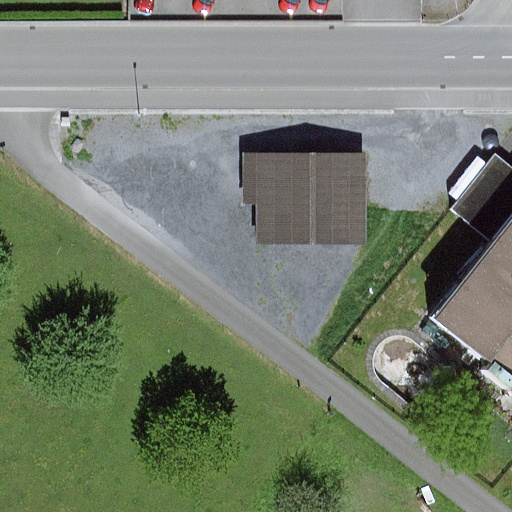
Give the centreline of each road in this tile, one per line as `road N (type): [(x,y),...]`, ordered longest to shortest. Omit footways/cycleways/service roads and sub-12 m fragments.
road 1 (track): [(491,511),(27,157),(15,57)]
road 2 (tertiary): [(0,57),(511,57)]
